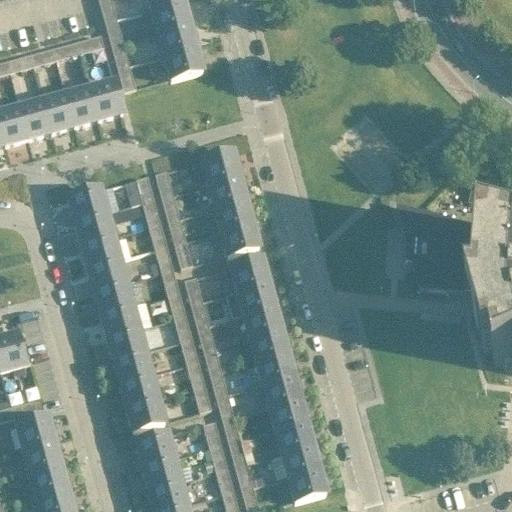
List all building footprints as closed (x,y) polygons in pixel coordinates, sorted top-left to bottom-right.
[(182,6),(180,0),(147,0),(151,14),(182,6)] [(113,13),(110,1),(98,4),(101,16),(113,13)] [(189,29),(182,6),(151,14),(157,38),(189,29)] [(119,36),(116,24),(104,27),(108,39),(119,36)] [(195,53),(189,29),(157,38),(164,61),(195,53)] [(99,42),(87,45),(91,57),(103,54),(99,42)] [(126,59),(123,47),(111,50),(114,62),(126,59)] [(68,63),(80,60),(77,48),(65,51),(68,63)] [(202,78),(195,53),(164,61),(171,86),(202,78)] [(45,69),(57,66),(54,54),(42,58),(45,69)] [(33,73),(30,61),(18,64),(21,76),(33,73)] [(0,81),(11,79),(8,67),(0,68),(0,81)] [(132,82),(129,71),(117,74),(120,86),(132,82)] [(122,119),(114,88),(89,95),(97,126),(122,119)] [(97,126),(89,95),(65,102),(74,132),(97,126)] [(74,132),(65,102),(42,108),(51,139),(74,132)] [(51,139),(42,108),(19,114),(27,145),(51,139)] [(0,135),(4,151),(27,145),(19,114),(0,119),(0,135)] [(238,182),(232,158),(201,166),(208,191),(238,182)] [(169,189),(166,177),(154,180),(158,192),(169,189)] [(245,206),(238,182),(208,191),(214,214),(245,206)] [(106,220),(100,196),(99,194),(68,203),(75,228),(106,220)] [(154,206),(151,194),(139,197),(142,209),(154,206)] [(176,212),(172,200),(161,204),(164,216),(176,212)] [(251,229),(245,206),(214,214),(220,237),(251,229)] [(475,296),(480,232),(471,230),(472,230),(396,210),(407,248),(405,266),(412,266),(419,294),(465,298),(465,295),(475,296)] [(160,229),(157,217),(145,221),(148,233),(160,229)] [(112,243),(106,220),(75,228),(81,251),(112,243)] [(182,235),(179,224),(167,227),(170,239),(182,235)] [(258,254),(251,229),(220,237),(227,263),(258,254)] [(511,240),(480,232),(475,296),(473,317),(484,359),(491,357),(495,371),(511,362),(511,240)] [(167,253),(163,241),(151,244),(155,256),(167,253)] [(119,266),(113,243),(112,243),(81,251),(88,274),(119,266)] [(188,259),(185,247),(173,250),(176,262),(188,259)] [(173,276),(170,264),(158,267),(161,279),(173,276)] [(261,265),(230,273),(236,297),(267,289),(261,265)] [(125,289),(119,266),(88,274),(94,298),(125,289)] [(198,296),(195,284),(183,287),(187,299),(198,296)] [(179,299),(176,287),(164,291),(167,302),(179,299)] [(132,312),(125,289),(94,298),(100,321),(132,312)] [(274,313),(267,289),(236,297),(243,321),(274,313)] [(205,319),(201,307),(190,310),(193,322),(205,319)] [(74,313),(90,381),(105,378),(89,310),(74,313)] [(185,322),(182,310),(170,314),(174,326),(185,322)] [(138,336),(132,312),(100,321),(107,344),(138,336)] [(280,336),(274,313),(243,321),(249,344),(280,336)] [(211,342),(208,330),(196,333),(199,345),(211,342)] [(192,346),(189,334),(177,337),(180,349),(192,346)] [(144,358),(138,336),(107,344),(113,367),(144,358)] [(287,359),(280,336),(249,344),(255,367),(287,359)] [(0,378),(25,371),(16,341),(0,344),(0,378)] [(217,365),(214,353),(202,356),(205,368),(217,365)] [(198,369),(195,357),(183,360),(186,372),(198,369)] [(150,381),(144,358),(113,367),(119,390),(150,381)] [(293,382),(287,359),(255,367),(262,391),(293,382)] [(224,388),(220,376),(208,379),(212,391),(224,388)] [(204,392),(201,380),(189,383),(193,395),(204,392)] [(157,405),(150,381),(119,390),(126,413),(157,405)] [(299,405),(293,382),(262,391),(268,414),(299,405)] [(230,411),(227,399),(215,403),(218,415),(230,411)] [(211,415),(207,403),(196,406),(199,418),(211,415)] [(164,430),(157,405),(126,413),(133,438),(164,430)] [(306,428),(299,405),(268,414),(274,437),(306,428)] [(24,422),(21,410),(9,413),(12,425),(24,422)] [(53,447),(47,423),(16,431),(22,456),(53,447)] [(236,434),(233,423),(221,426),(224,438),(236,434)] [(312,452),(306,428),(274,437),(281,460),(312,452)] [(174,465),(167,440),(135,448),(142,473),(174,465)] [(218,440),(206,443),(209,456),(221,453),(218,440)] [(248,443),(227,449),(231,461),(251,455),(248,443)] [(60,471),(53,447),(22,456),(29,479),(60,471)] [(281,460),(270,463),(277,487),(287,484),(318,475),(312,452),(281,460)] [(224,463),(212,466),(215,478),(227,475),(224,463)] [(180,487),(174,466),(174,465),(142,473),(148,496),(180,487)] [(249,481),(246,469),(234,472),(237,484),(249,481)] [(66,494),(60,471),(29,479),(35,503),(66,494)] [(227,475),(215,478),(222,501),(233,498),(230,486),(227,475)] [(325,500),(318,475),(287,484),(294,508),(325,500)] [(182,511),(186,511),(180,488),(180,487),(148,496),(152,511),(182,511)] [(240,495),(243,507),(255,504),(252,492),(240,495)] [(70,511),(66,494),(35,503),(37,511),(70,511)]
